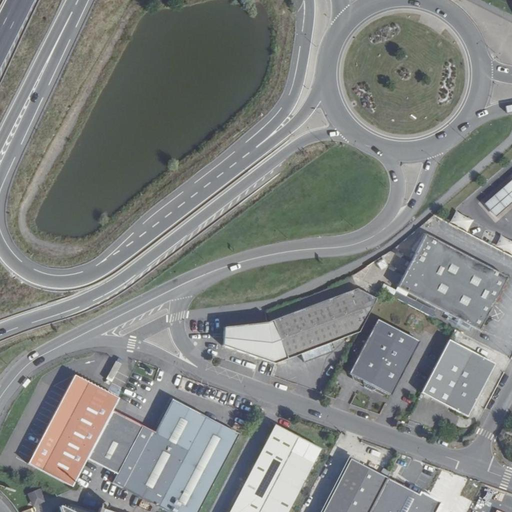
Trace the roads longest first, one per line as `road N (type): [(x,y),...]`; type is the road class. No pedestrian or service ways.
road 1 (tertiary): [(385,146),(396,199),(369,230),(186,276),(40,350),(0,390)]
road 2 (trunk): [(0,328),(122,277),(304,139),(356,132)]
road 3 (tertiary): [(196,282),(265,259),(367,243),(417,198),(441,139)]
road 4 (trunk): [(252,152),(78,278),(33,274),(0,242)]
road 5 (unclassified): [(211,374),(474,466)]
road 6 (trunk): [(0,177),(70,14)]
road 7 (trunk): [(309,0),(297,86),(252,152)]
road 8 (trunk): [(0,141),(70,14)]
road 9 (unclassified): [(73,342),(123,341),(211,374)]
road 10 (tertiary): [(73,342),(196,282)]
road 11 (unknown): [(277,397),(217,511)]
